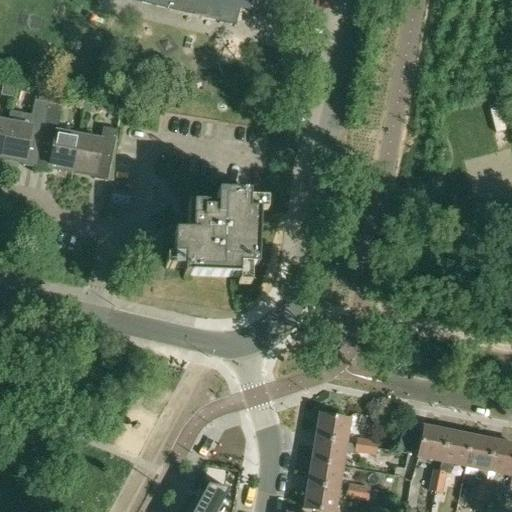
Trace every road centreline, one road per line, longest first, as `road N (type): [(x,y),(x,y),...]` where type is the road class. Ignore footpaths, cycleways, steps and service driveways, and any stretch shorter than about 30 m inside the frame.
road 1 (tertiary): [(243,344),(272,335),(294,303),(353,0)]
road 2 (tertiary): [(243,344),(0,297)]
road 3 (tertiary): [(263,511),(267,440),(243,344)]
road 4 (residential): [(511,411),(386,384)]
